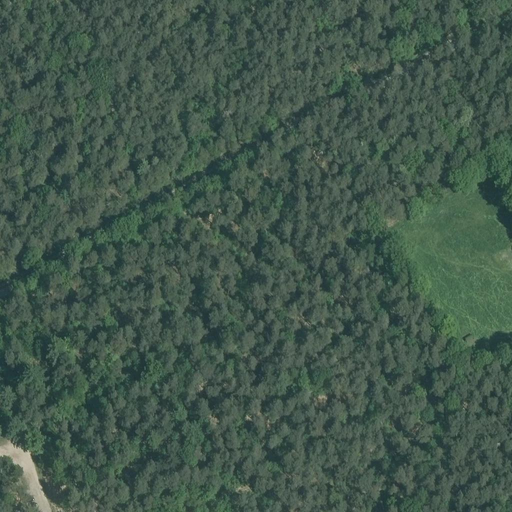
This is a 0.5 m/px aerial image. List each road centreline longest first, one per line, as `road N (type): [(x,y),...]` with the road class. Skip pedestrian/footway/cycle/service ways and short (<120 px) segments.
road 1 (track): [(214,511),(239,490),(444,381)]
road 2 (track): [(466,511),(468,490),(445,449),(444,381)]
